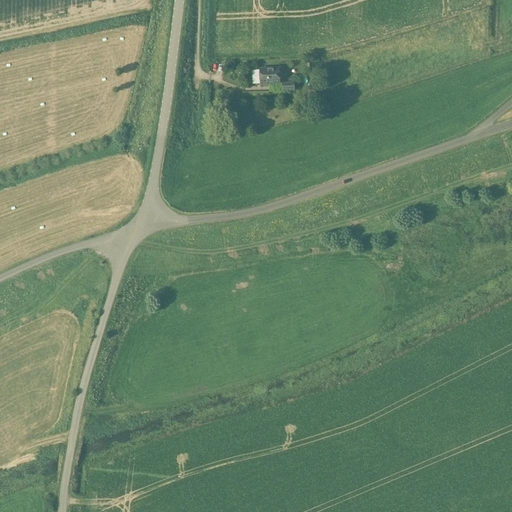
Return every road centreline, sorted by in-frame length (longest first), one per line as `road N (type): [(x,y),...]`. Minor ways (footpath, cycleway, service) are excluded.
road 1 (unclassified): [(511,127),(334,188),(136,232)]
road 2 (unclassified): [(62,511),(77,408),(136,232)]
road 3 (unclassified): [(180,0),(151,196),(136,232)]
road 4 (unclassified): [(136,232),(0,278)]
